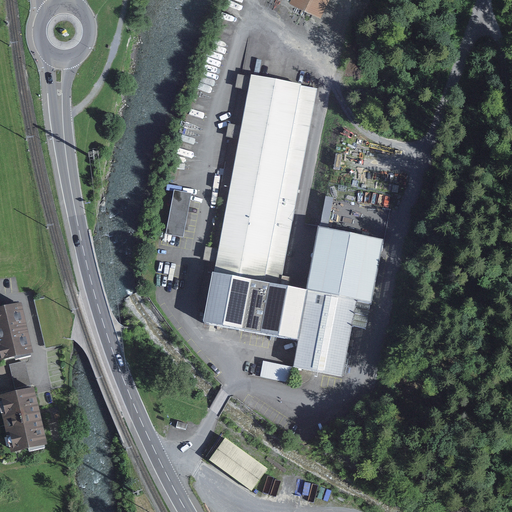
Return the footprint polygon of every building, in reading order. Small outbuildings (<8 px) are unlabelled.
[(288,0),(288,1),(320,16),(327,0),(288,0)] [(343,379),(357,304),(372,307),(384,241),(318,230),(306,294),(280,289),(317,89),(251,77),(203,327),(297,345),(293,370),(343,379)] [(174,191),(165,236),(183,239),(192,195),(174,191)] [(28,356),(16,304),(0,308),(0,354),(2,362),(28,356)] [(45,447),(29,390),(1,398),(16,455),(45,447)] [(265,469),(224,438),(208,460),(249,490),(265,469)]
